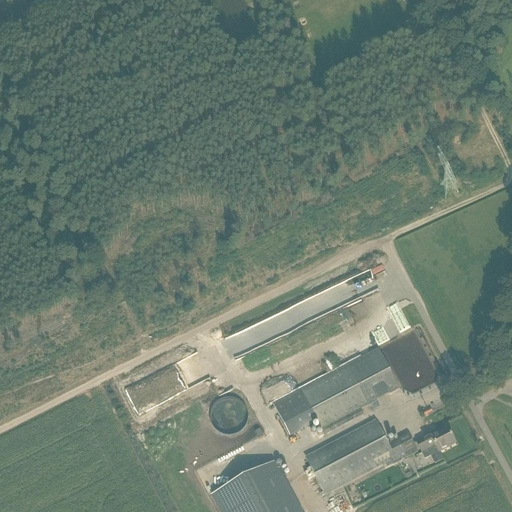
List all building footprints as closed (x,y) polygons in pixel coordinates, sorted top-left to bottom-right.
[(352,301),(376,291),(367,271),(353,277),(357,286),(354,288),(357,295),(351,298),(352,301)] [(301,392),(318,424),(324,436),(364,415),(361,410),(368,406),(347,367),(301,392)] [(306,459),(326,496),(383,465),(385,469),(393,465),(393,466),(418,454),(413,444),(404,449),(399,440),(388,446),(375,422),(306,459)] [(416,443),(422,454),(435,447),(439,453),(455,445),(447,429),(431,438),(430,436),(416,443)] [(299,511),(274,463),(213,496),(221,511),(299,511)]
